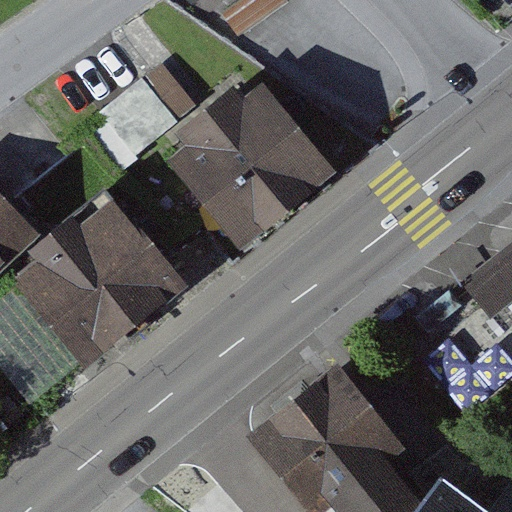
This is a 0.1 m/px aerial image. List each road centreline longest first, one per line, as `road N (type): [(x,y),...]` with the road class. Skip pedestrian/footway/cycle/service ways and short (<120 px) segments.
road 1 (primary): [(31,511),(511,121)]
road 2 (residential): [(511,107),(404,0)]
road 3 (residential): [(0,77),(101,0)]
